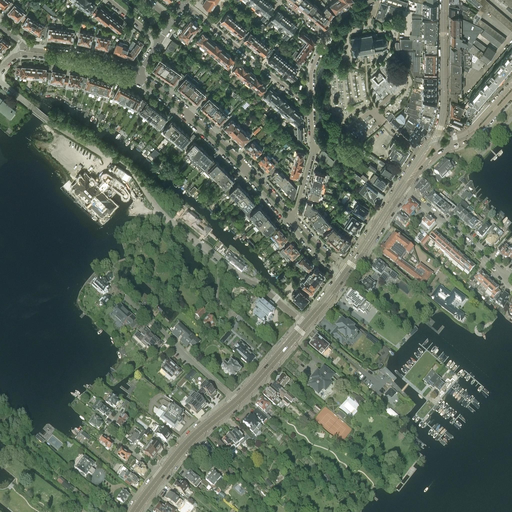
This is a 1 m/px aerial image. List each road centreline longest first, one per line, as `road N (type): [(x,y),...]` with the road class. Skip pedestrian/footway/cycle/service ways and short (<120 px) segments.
road 1 (residential): [(304,324),(161,213),(125,167),(0,80)]
road 2 (residential): [(234,403),(114,287)]
road 3 (residential): [(310,102),(183,2)]
road 4 (residential): [(443,0),(443,113),(433,140)]
road 5 (residential): [(507,279),(401,189)]
